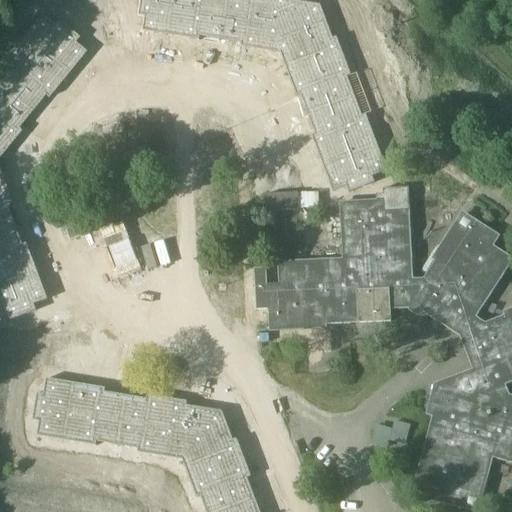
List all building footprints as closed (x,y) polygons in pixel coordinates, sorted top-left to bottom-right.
[(57,0),(55,3),(69,15),(79,3),(75,0),(57,0)] [(142,0),(141,14),(146,15),(144,30),(201,40),(202,34),(244,40),(243,46),(283,53),(298,96),(303,94),(318,132),(313,134),(335,191),(348,187),(350,192),(377,183),(375,176),(390,171),(370,114),(365,115),(351,76),(355,75),(340,36),(336,37),(323,3),(302,0),(142,0)] [(0,315),(6,314),(8,320),(36,310),(34,304),(47,299),(27,242),(23,243),(9,204),(13,203),(0,166),(0,156),(24,127),(20,125),(46,94),(49,97),(87,48),(78,40),(81,36),(58,17),(53,22),(41,13),(1,59),(5,62),(0,67),(0,315)] [(192,96),(187,127),(206,130),(211,99),(192,96)] [(97,137),(85,152),(109,173),(122,157),(97,137)] [(402,180),(385,187),(390,200),(407,194),(402,180)] [(298,210),(298,196),(297,192),(267,194),(267,211),(298,210)] [(435,384),(428,412),(427,416),(433,417),(415,484),(439,490),(436,502),(473,511),(480,511),(495,459),(511,463),(511,395),(507,385),(511,383),(511,308),(504,312),(505,316),(487,323),(478,317),(511,265),(511,257),(495,246),(502,236),(463,212),(432,260),(436,262),(425,279),(415,279),(413,255),(344,259),(279,262),(280,286),(267,287),(267,269),(254,269),(256,310),(270,310),(271,332),(328,329),(328,325),(360,323),(393,322),(392,310),(410,309),(410,312),(420,318),(423,312),(461,337),(474,370),(435,384)] [(37,392),(32,422),(38,423),(36,436),(95,448),(97,441),(138,449),(137,455),(182,461),(196,499),(203,496),(207,511),(260,511),(248,481),(254,479),(238,438),(234,440),(224,411),(186,405),(186,400),(148,394),(147,394),(146,398),(104,391),(105,387),(45,378),(43,393),(37,392)] [(300,396),(271,407),(278,426),(307,416),(300,396)] [(18,427),(15,445),(29,448),(33,429),(18,427)]
